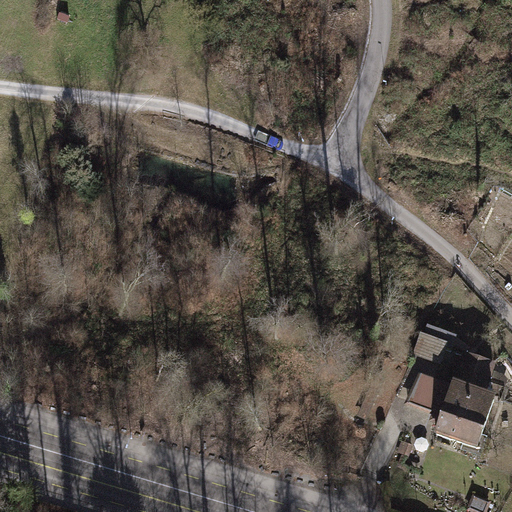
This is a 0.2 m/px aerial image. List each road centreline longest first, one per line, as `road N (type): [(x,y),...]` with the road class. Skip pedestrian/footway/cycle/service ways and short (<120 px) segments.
road 1 (residential): [(383,0),(376,51),(339,154),(353,176),(459,264),(511,322)]
road 2 (track): [(339,154),(312,153),(174,107),(0,91)]
road 3 (secondary): [(229,511),(0,443)]
